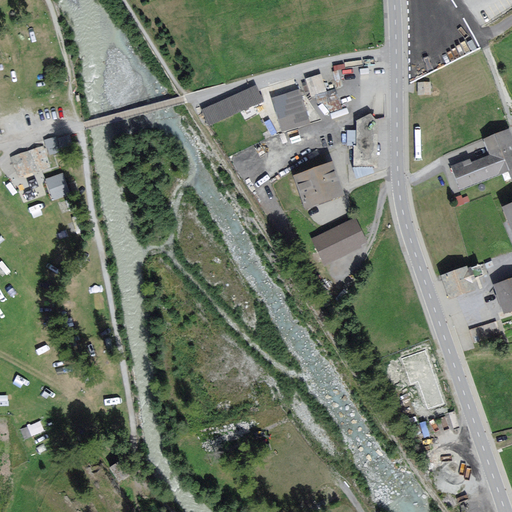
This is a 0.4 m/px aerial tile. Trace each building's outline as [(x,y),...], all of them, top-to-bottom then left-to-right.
[(306,76),(312,95),(328,89),(321,71),(306,76)] [(431,83),(418,83),(418,96),(431,95),(431,83)] [(257,87),(205,113),(212,127),(265,101),(257,87)] [(300,93),(273,100),(283,134),(310,126),(300,93)] [(371,116),(358,122),(357,148),(354,148),(354,168),(377,168),(378,121),(375,121),(371,116)] [(469,159),(450,166),(459,191),(509,172),(511,180),(511,139),(510,133),(485,144),(489,155),(470,162),(469,159)] [(56,138),(44,141),(49,157),(61,154),(56,138)] [(49,168),(42,149),(13,159),(19,178),(49,168)] [(332,164),(295,177),(307,210),(344,196),(332,164)] [(61,176),(46,182),(52,201),(68,196),(61,176)] [(511,204),(501,210),(511,233),(511,204)] [(357,217),(311,240),(323,265),(370,242),(363,228),(357,217)] [(469,269),(442,279),(449,299),(476,289),(469,269)] [(511,280),(495,287),(506,317),(511,314),(511,280)] [(495,322),(470,329),(475,344),(500,337),(495,322)]
